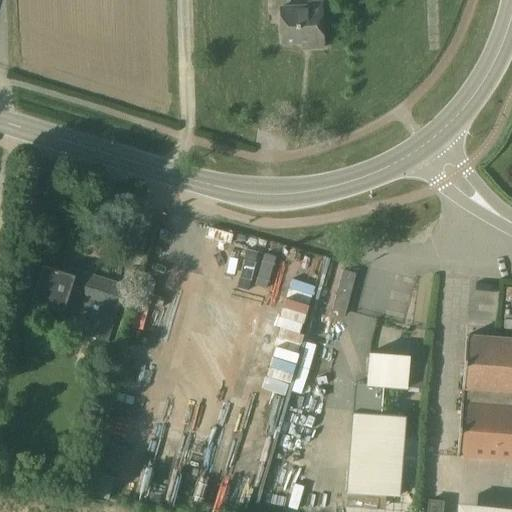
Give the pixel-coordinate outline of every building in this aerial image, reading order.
[(281,7),(282,43),(310,42),(310,48),(324,47),(323,2),(308,3),(309,6),(281,7)] [(268,254),(270,246),(262,244),(251,281),(295,294),(304,264),(268,254)] [(43,266),(32,301),(37,303),(65,311),(86,318),(81,334),(109,342),(126,286),(77,270),(75,275),(43,266)] [(511,339),(467,336),(457,456),(511,459),(511,339)] [(346,491),(398,496),(405,415),(381,414),(383,386),(426,389),(428,365),(408,364),(409,356),(369,353),(367,384),(355,383),(346,491)] [(93,471),(86,494),(108,500),(115,478),(93,471)] [(428,499),(426,511),(441,511),(443,500),(428,499)]
